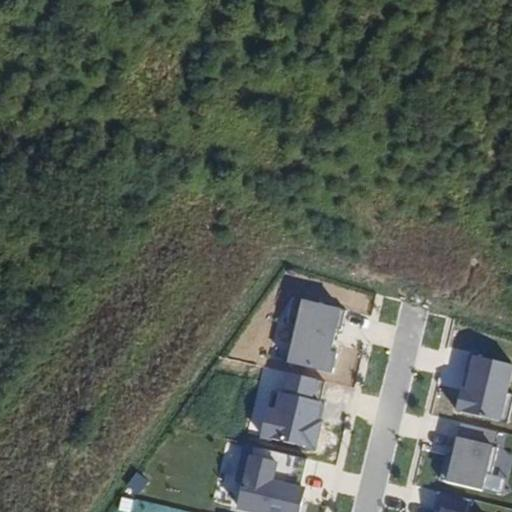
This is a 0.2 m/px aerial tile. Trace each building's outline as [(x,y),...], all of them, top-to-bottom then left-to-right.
[(341,329),(346,310),(296,299),(291,320),(299,322),(290,362),(333,372),(337,354),(331,351),(336,328),(341,329)] [(511,392),(508,392),(511,374),(511,365),(470,355),(457,411),(509,423),(511,411),(511,392)] [(326,384),(284,375),(276,409),(267,407),(260,437),(311,448),(326,384)] [(500,444),(457,435),(447,481),(490,490),(500,444)] [(275,462),(247,456),(234,510),(241,511),(298,511),(304,488),(271,480),(275,462)]
